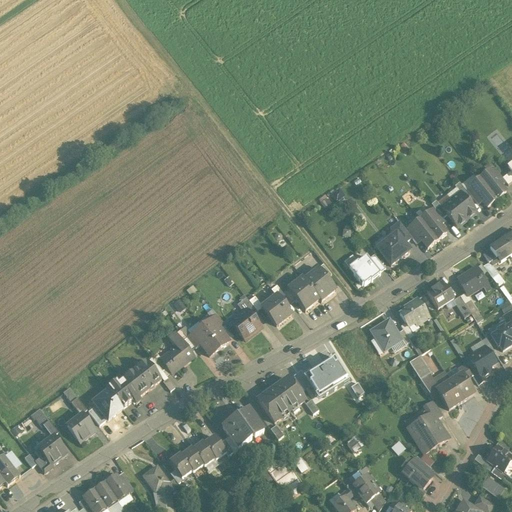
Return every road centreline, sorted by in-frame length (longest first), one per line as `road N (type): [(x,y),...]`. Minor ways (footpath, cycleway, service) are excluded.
road 1 (residential): [(19,511),(165,416),(362,311),(511,213)]
road 2 (track): [(123,0),(362,311)]
road 3 (track): [(191,85),(0,219)]
road 4 (residential): [(435,511),(511,374)]
